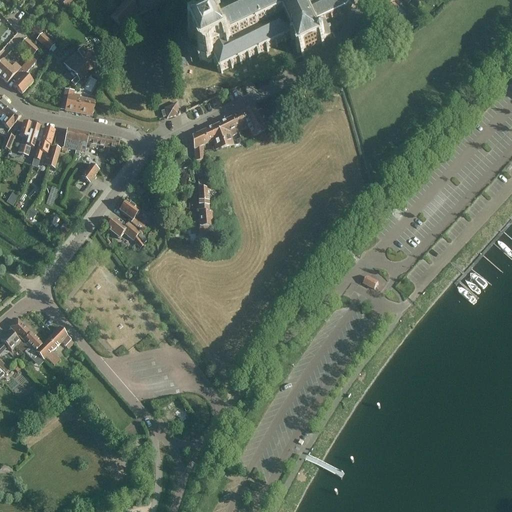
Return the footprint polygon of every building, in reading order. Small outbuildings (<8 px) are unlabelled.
[(61,0),(59,3),(65,9),(73,0),(61,0)] [(136,10),(138,8),(134,4),(135,4),(130,0),(127,0),(110,19),(120,28),(131,15),(133,17),(138,12),(136,10)] [(332,38),(333,39),(334,37),(332,37),(329,30),(331,29),(330,27),(328,28),(325,22),(331,19),(332,22),(334,21),(333,19),(338,16),(340,18),(342,17),(341,15),(346,12),(347,14),(349,13),(348,11),(353,5),(355,5),(355,3),(353,3),(351,0),(222,0),(221,0),(220,0),(221,1),(213,5),(212,2),(211,3),(212,5),(204,9),(203,7),(202,7),(203,10),(194,14),(193,12),(192,12),(193,15),(191,16),(191,17),(194,16),(196,21),(194,22),(194,24),(197,22),(199,27),(195,29),(194,27),(190,29),(191,31),(190,36),(188,37),(190,41),(195,38),(199,46),(203,55),(198,58),(200,62),(202,61),(207,63),(207,64),(211,62),(210,60),(214,59),(216,63),(214,64),(215,66),(217,64),(220,70),(218,72),(218,73),(221,72),(222,74),(223,74),(222,71),(231,67),(232,69),(233,69),(232,66),(240,63),(241,65),(242,64),(241,62),(248,58),(249,61),(251,60),(250,58),(257,54),(258,57),(260,56),(259,54),(266,50),(267,52),(269,52),(267,49),(275,46),(276,48),(277,47),(276,45),(284,42),(285,44),(286,43),(285,41),(293,37),(294,40),(291,41),(292,44),(290,45),(294,54),(296,53),(297,55),(301,54),(302,57),(304,56),(303,53),(321,44),(322,47),(324,46),(323,43),(326,41),(332,38)] [(396,12),(399,9),(394,4),(386,11),(395,19),(399,15),(396,12)] [(403,35),(408,30),(402,24),(397,29),(403,35)] [(42,35),(41,36),(36,41),(48,52),(54,46),(42,35)] [(33,56),(37,51),(26,40),(21,46),(33,56)] [(100,46),(96,48),(103,58),(105,52),(100,46)] [(63,65),(76,78),(70,82),(74,86),(79,82),(91,72),(97,67),(86,51),(83,47),(63,65)] [(30,58),(20,69),(15,64),(11,68),(3,60),(0,63),(0,78),(7,85),(13,78),(30,58)] [(32,83),(24,75),(35,63),(30,58),(13,78),(17,82),(12,87),(21,95),(32,83)] [(333,80),(334,76),(333,74),(331,71),(328,70),(325,71),(322,73),(321,77),(322,80),(324,82),(328,83),(331,82),(333,80)] [(66,102),(64,112),(91,118),(94,102),(79,99),(79,97),(73,95),(74,92),(65,90),(62,102),(66,102)] [(12,127),(21,117),(2,101),(0,102),(0,116),(1,118),(3,115),(6,118),(4,121),(12,127)] [(168,118),(179,115),(176,104),(164,108),(165,110),(161,111),(163,117),(167,116),(168,118)] [(240,114),(247,128),(252,138),(264,131),(261,126),(267,123),(261,110),(255,113),(252,108),(240,114)] [(230,119),(237,134),(238,135),(242,144),(247,143),(246,139),(243,140),(240,133),(239,133),(239,132),(247,128),(240,114),(230,119)] [(237,134),(230,119),(215,127),(224,148),(233,146),(230,138),(237,134)] [(18,154),(22,155),(27,157),(30,148),(33,149),(35,142),(36,143),(40,128),(23,123),(18,137),(22,138),(18,154)] [(224,148),(215,127),(192,137),(196,168),(205,167),(202,146),(207,144),(207,143),(213,140),(215,148),(212,148),(213,150),(224,148)] [(36,150),(33,160),(39,162),(41,153),(47,155),(50,147),(55,132),(44,129),(40,143),(38,143),(36,150)] [(80,152),(83,134),(66,131),(63,149),(80,152)] [(86,145),(98,147),(100,137),(83,134),(80,152),(85,153),(86,145)] [(6,135),(1,148),(9,152),(14,138),(6,135)] [(100,137),(98,147),(118,151),(119,141),(100,137)] [(54,170),(60,151),(52,148),(47,168),(54,170)] [(98,171),(90,165),(81,178),(89,184),(98,171)] [(198,189),(198,212),(209,211),(208,196),(209,196),(209,188),(198,189)] [(147,229),(141,224),(134,220),(140,212),(127,202),(119,212),(132,222),(131,223),(144,233),(147,229)] [(209,211),(198,212),(199,227),(198,234),(211,233),(213,226),(212,211),(209,211)] [(113,220),(106,230),(119,240),(123,235),(133,242),(139,249),(143,246),(136,237),(140,233),(128,224),(125,228),(113,220)] [(363,285),(374,291),(378,284),(366,278),(363,285)] [(24,344),(23,345),(28,350),(24,354),(30,359),(35,354),(42,346),(17,321),(9,329),(24,344)] [(42,346),(35,354),(43,361),(45,359),(53,366),(59,360),(51,353),(61,343),(68,350),(73,345),(59,329),(42,346)] [(28,350),(23,345),(23,346),(9,332),(0,340),(0,341),(11,352),(15,348),(23,355),(24,354),(28,350)]
